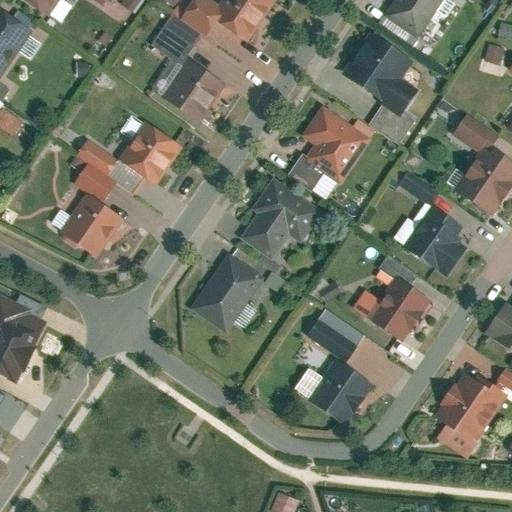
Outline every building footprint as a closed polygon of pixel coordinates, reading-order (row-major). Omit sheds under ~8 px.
[(30,0),(61,20),(74,0),(97,0),(107,7),(111,0),(30,0)] [(275,0),(219,0),(219,2),(215,0),(192,0),(180,18),(203,33),(205,34),(215,19),(247,41),(275,0)] [(440,0),(394,0),(383,17),(416,38),(440,0)] [(0,71),(30,27),(0,6),(0,97),(2,99),(10,88),(0,81),(0,71)] [(172,56),(150,89),(201,122),(226,84),(186,58),(203,33),(180,18),(172,13),(152,43),(172,56)] [(369,31),(341,73),(383,102),(368,124),(376,129),(400,145),(417,119),(405,111),(418,92),(397,77),(410,58),(369,31)] [(489,59),(508,66),(511,56),(511,49),(495,43),(489,59)] [(23,121),(4,106),(0,111),(0,122),(14,133),(23,121)] [(351,126),(322,107),(304,137),(315,144),(308,154),(303,151),(288,174),(314,190),(324,174),(341,185),(376,129),(368,124),(357,117),(351,126)] [(133,136),(120,156),(159,181),(182,144),(133,114),(123,130),(133,136)] [(475,154),(449,192),(491,221),(511,191),(511,146),(465,114),(449,136),(475,154)] [(118,158),(87,138),(78,152),(109,172),(118,158)] [(116,182),(88,164),(76,181),(105,200),(116,182)] [(410,170),(402,182),(428,201),(436,189),(410,170)] [(324,211),(273,177),(252,207),(259,212),(242,236),(273,257),(291,232),(303,241),(324,211)] [(99,254),(125,218),(107,206),(91,194),(62,236),(77,246),(80,241),(99,254)] [(414,236),(407,247),(449,277),(466,252),(452,244),(450,234),(459,222),(434,204),(423,222),(417,222),(412,230),(414,236)] [(232,256),(195,308),(231,334),(268,282),(232,256)] [(400,279),(374,319),(381,324),(380,326),(401,340),(414,321),(417,324),(426,310),(422,308),(429,298),(410,285),(400,279)] [(336,281),(320,291),(327,301),(343,290),(336,281)] [(42,317),(0,298),(0,375),(14,381),(42,317)] [(491,337),(488,340),(511,355),(511,306),(504,301),(483,332),(491,337)] [(366,338),(324,312),(309,336),(351,362),(366,338)] [(343,360),(313,402),(343,423),(356,404),(360,407),(369,394),(365,391),(372,381),(343,360)] [(495,387),(466,367),(433,416),(444,423),(435,437),(465,457),(511,388),(511,372),(507,369),(495,387)] [(0,417),(0,426),(15,431),(24,405),(7,399),(0,417)] [(283,492),(277,511),(300,511),(304,498),(283,492)]
